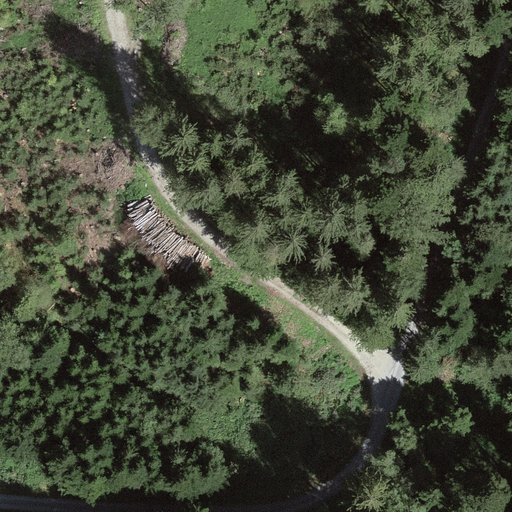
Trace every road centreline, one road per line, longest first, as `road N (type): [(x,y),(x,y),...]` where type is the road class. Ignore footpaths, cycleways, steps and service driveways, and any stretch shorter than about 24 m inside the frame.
road 1 (track): [(384,416),(373,365),(158,188),(106,80),(89,0)]
road 2 (track): [(271,511),(309,503),(351,472),(384,416),(511,65)]
road 3 (track): [(0,506),(137,511)]
